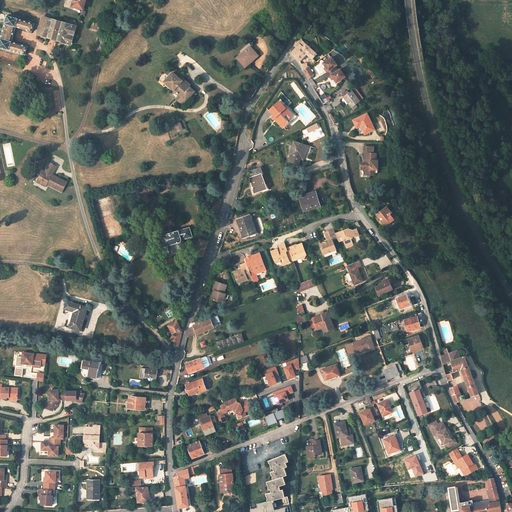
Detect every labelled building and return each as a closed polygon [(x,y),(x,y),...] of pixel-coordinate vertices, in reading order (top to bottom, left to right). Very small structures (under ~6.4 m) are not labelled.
[(74,0),(73,6),(82,8),(84,0),(74,0)] [(32,32),(35,23),(8,16),(0,42),(0,46),(25,54),(28,46),(12,41),(16,27),(32,32)] [(76,27),(43,17),(38,33),(71,43),(75,31),(76,27)] [(317,54),(302,40),(291,52),(298,59),(300,61),(305,55),(307,54),(309,57),(312,59),(317,54)] [(257,56),(250,47),(237,57),(245,67),(257,56)] [(326,66),(328,69),(335,65),(337,63),(331,56),(322,62),(326,66)] [(314,75),(309,66),(303,70),(308,78),(314,75)] [(338,69),(331,74),(333,77),(336,81),(345,75),(339,68),(338,69)] [(164,82),(182,98),(185,94),(189,98),(194,91),(189,87),(190,85),(182,77),(180,79),(172,72),(164,82)] [(360,101),(352,90),(349,93),(348,90),(343,94),(344,96),(343,97),(352,108),(356,104),(359,102),(360,101)] [(286,104),(282,99),(269,111),(273,115),(275,117),(282,126),(288,120),(287,118),(289,116),(286,112),(288,110),(284,106),(286,104)] [(282,128),(296,115),(286,104),(284,106),(288,110),(286,112),(289,116),(287,118),(288,120),(282,126),(281,126),(282,128)] [(374,129),(367,114),(353,120),(355,123),(358,121),(360,125),(365,134),(374,129)] [(282,126),(275,117),(274,118),(281,126),(282,126)] [(303,160),(308,146),(294,141),(291,148),(291,150),(289,155),(291,155),(289,161),(298,164),(300,159),(303,160)] [(373,147),(364,147),(364,153),(366,153),(366,164),(362,164),(362,169),(365,169),(365,175),(373,175),(374,169),(377,169),(377,160),(376,160),(376,154),(373,154),(373,147)] [(62,192),(67,182),(52,175),(57,166),(50,162),(45,171),(42,170),(37,179),(41,181),(39,183),(46,186),(47,184),(62,192)] [(252,188),(254,193),(267,188),(262,174),(263,174),(261,167),(250,171),(252,177),(250,178),(253,187),(252,188)] [(316,191),(299,197),(304,210),(320,205),(316,191)] [(387,206),(376,214),(386,226),(394,219),(390,214),(392,212),(387,206)] [(256,233),(250,214),(237,219),(239,226),(241,226),(243,232),(241,232),(243,238),(256,233)] [(193,236),(190,227),(179,231),(181,239),(183,238),(183,239),(193,236)] [(351,238),(353,234),(353,233),(354,232),(356,236),(360,234),(358,227),(357,227),(354,227),(347,230),(346,232),(341,233),(340,232),(339,232),(337,233),(339,239),(340,242),(344,240),(347,247),(354,244),(353,240),(352,240),(351,238)] [(335,229),(326,232),(329,241),(321,244),(324,254),(337,249),(334,241),(339,239),(337,233),(335,229)] [(181,239),(179,231),(173,232),(168,234),(162,236),(164,243),(165,244),(167,245),(180,241),(181,240),(181,239)] [(208,241),(200,239),(196,254),(203,256),(205,250),(208,241)] [(281,258),(285,257),(286,260),(290,259),(287,250),(289,250),(286,242),(280,244),(282,249),(278,251),(277,248),(272,250),(276,262),(282,260),(281,258)] [(307,254),(303,242),(298,244),(299,246),(294,247),(293,246),(289,247),(294,260),(301,258),(302,256),(306,254),(307,254)] [(267,269),(261,252),(253,255),(254,257),(246,260),(247,262),(253,277),(254,279),(258,278),(257,273),(267,269)] [(363,267),(361,260),(348,265),(355,284),(364,281),(360,269),(363,267)] [(234,272),(238,283),(243,281),(248,279),(253,277),(247,262),(245,263),(241,265),(242,269),(234,272)] [(392,289),(388,278),(383,281),(383,282),(379,284),(379,286),(376,287),(379,294),(392,289)] [(314,279),(297,285),(299,291),(316,284),(314,279)] [(224,293),(227,284),(216,281),(213,290),(214,290),(215,290),(214,294),(213,293),(211,299),(223,303),(226,293),(224,293)] [(397,294),(398,298),(396,298),(400,309),(402,308),(403,311),(407,309),(406,306),(410,305),(406,295),(404,291),(397,294)] [(81,330),(87,307),(67,301),(65,309),(74,311),(70,327),(81,330)] [(332,329),(326,312),(324,313),(325,315),(324,318),(327,326),(320,328),(322,332),(332,329)] [(319,315),(312,318),(309,319),(312,328),(315,326),(316,329),(320,328),(327,326),(324,318),(325,315),(324,313),(319,315)] [(213,324),(216,322),(213,315),(190,324),(189,327),(187,337),(214,328),(213,324)] [(417,316),(404,319),(407,331),(420,328),(417,316)] [(178,331),(173,345),(178,347),(181,334),(182,330),(182,329),(182,328),(181,328),(180,327),(179,327),(176,321),(168,325),(172,334),(178,331)] [(397,325),(391,328),(393,332),(395,331),(397,335),(403,333),(402,329),(399,330),(397,325)] [(381,337),(377,328),(372,330),(376,339),(381,337)] [(212,347),(203,350),(205,356),(245,342),(242,336),(241,333),(216,342),(219,347),(213,349),(212,347)] [(419,336),(409,339),(413,351),(423,348),(419,336)] [(369,337),(350,344),(354,355),(366,350),(373,347),(369,337)] [(461,358),(458,350),(441,356),(444,369),(448,381),(453,379),(451,373),(459,370),(461,370),(464,379),(471,397),(479,394),(473,377),(471,374),(465,356),(461,358)] [(34,354),(23,352),(22,363),(29,364),(32,364),(32,367),(40,367),(41,362),(33,362),(34,354)] [(307,355),(299,357),(299,365),(309,362),(307,355)] [(186,363),(189,373),(205,368),(201,357),(186,363)] [(299,365),(299,357),(287,362),(288,366),(284,367),(289,378),(296,376),(293,369),(295,368),(299,368),(299,365)] [(100,364),(84,361),(83,368),(88,368),(90,371),(89,376),(96,378),(100,364)] [(402,370),(399,363),(387,368),(383,370),(387,380),(400,375),(398,371),(402,370)] [(330,380),(339,377),(338,373),(335,364),(321,368),(325,380),(329,378),(330,380)] [(276,376),(279,375),(276,366),(267,370),(268,373),(266,374),(270,385),(274,384),(277,383),(276,379),(276,376)] [(157,378),(158,370),(155,370),(156,368),(153,367),(152,369),(147,368),(147,369),(144,369),(142,368),(140,377),(146,378),(146,376),(157,378)] [(203,378),(186,384),(190,395),(206,389),(203,378)] [(410,384),(413,392),(410,393),(418,416),(428,412),(423,398),(421,394),(419,390),(423,388),(419,380),(410,384)] [(294,392),(291,385),(273,392),(274,396),(272,397),(268,398),(271,406),(275,405),(289,400),(287,395),(290,393),(294,392)] [(461,396),(458,385),(450,388),(455,402),(465,398),(464,395),(461,396)] [(0,397),(1,398),(1,399),(7,399),(7,397),(10,397),(11,399),(17,399),(18,398),(18,388),(2,387),(2,389),(0,388),(0,397)] [(47,405),(56,407),(59,400),(77,400),(82,402),(85,394),(77,391),(59,390),(50,389),(50,400),(49,400),(47,405)] [(145,398),(131,397),(129,407),(144,409),(145,398)] [(235,397),(224,402),(225,404),(221,406),(223,411),(224,413),(233,409),(237,411),(236,412),(240,414),(241,417),(245,415),(244,412),(249,410),(250,408),(248,401),(241,403),(237,402),(235,397)] [(387,400),(377,404),(383,416),(393,412),(387,400)] [(378,414),(375,407),(370,409),(360,413),(365,424),(375,420),(373,416),(378,414)] [(278,410),(277,408),(264,413),(269,424),(277,421),(275,418),(277,417),(278,418),(287,415),(284,408),(278,410)] [(221,412),(217,413),(220,423),(227,420),(224,413),(223,411),(221,412)] [(207,412),(198,416),(205,434),(216,430),(210,415),(208,416),(207,412)] [(345,421),(335,423),(338,437),(341,437),(343,445),(350,444),(349,440),(353,440),(352,434),(351,434),(350,432),(349,432),(348,428),(347,428),(345,421)] [(428,425),(430,429),(437,425),(435,421),(428,425)] [(430,429),(429,430),(433,436),(435,435),(437,434),(439,438),(443,444),(444,443),(447,448),(455,443),(452,439),(451,439),(445,429),(446,429),(442,422),(437,425),(430,429)] [(50,437),(50,441),(61,442),(61,438),(64,438),(64,424),(55,424),(55,437),(50,437)] [(100,443),(100,425),(94,425),(94,427),(86,427),(85,435),(84,443),(85,443),(85,444),(94,444),(94,447),(94,448),(96,448),(96,451),(104,452),(104,451),(104,443),(100,443)] [(153,446),(154,433),(153,433),(153,428),(140,428),(140,433),(139,433),(139,445),(153,446)] [(390,453),(399,450),(397,445),(398,445),(396,438),(394,439),(393,436),(384,439),(390,453)] [(313,445),(306,446),(308,457),(318,456),(318,454),(322,453),(320,439),(312,441),(313,445)] [(61,446),(61,442),(50,441),(43,442),(43,446),(42,446),(42,450),(48,450),(48,449),(49,449),(49,450),(49,455),(59,455),(59,446),(61,446)] [(200,441),(188,445),(193,457),(204,453),(200,441)] [(456,448),(449,453),(458,468),(459,467),(462,465),(467,474),(473,470),(474,465),(471,460),(469,461),(465,455),(462,457),(456,448)] [(268,501),(274,500),(285,497),(283,489),(281,490),(280,486),(286,484),(284,476),(287,475),(285,467),(288,466),(286,462),(289,461),(286,453),(269,460),(269,463),(270,462),(271,466),(272,468),(274,467),(275,470),(273,471),(271,472),(272,474),(273,477),(273,479),(267,481),(267,484),(268,484),(269,487),(269,489),(271,489),(272,492),(270,492),(266,493),(267,496),(267,495),(268,499),(267,499),(268,501)] [(468,453),(465,455),(469,461),(471,460),(474,465),(473,470),(477,467),(468,453)] [(417,454),(404,459),(408,469),(412,468),(415,476),(424,473),(417,454)] [(154,478),(154,465),(153,465),(153,463),(141,463),(142,477),(145,477),(145,478),(154,478)] [(462,465),(459,467),(464,475),(467,474),(462,465)] [(189,474),(195,474),(194,471),(193,466),(178,472),(174,478),(179,508),(189,506),(185,478),(190,477),(189,474)] [(361,467),(351,469),(354,482),(363,481),(361,467)] [(44,489),(54,489),(54,482),(56,482),(57,482),(57,476),(57,471),(49,471),(46,473),(46,481),(45,481),(44,489)] [(430,472),(421,475),(422,479),(423,483),(440,481),(438,478),(432,479),(430,472)] [(224,492),(234,491),(232,473),(220,474),(221,484),(223,483),(224,492)] [(330,475),(319,476),(322,491),(332,489),(330,475)] [(498,511),(501,511),(499,500),(493,478),(487,478),(487,479),(484,479),(486,485),(488,484),(490,489),(493,502),(490,502),(461,507),(461,511),(498,511)] [(100,498),(100,481),(88,480),(88,498),(100,498)] [(149,487),(137,488),(139,502),(150,501),(149,487)] [(448,488),(451,508),(459,507),(458,503),(460,503),(458,487),(448,488)] [(44,489),(39,489),(39,495),(40,495),(42,495),(42,499),(42,504),(53,505),(54,495),(56,495),(56,489),(54,489),(44,489)] [(349,507),(331,510),(331,511),(367,511),(367,510),(368,510),(365,494),(347,497),(349,507)] [(397,511),(395,498),(377,500),(378,511),(397,511)] [(274,500),(268,501),(257,504),(258,507),(250,509),(250,511),(285,511),(286,507),(275,510),(273,502),(274,502),(274,500)]
